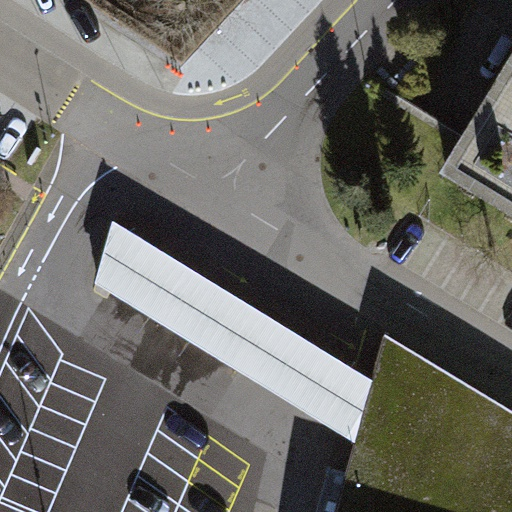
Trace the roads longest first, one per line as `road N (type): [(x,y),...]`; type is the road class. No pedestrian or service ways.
road 1 (unclassified): [(242,199),(511,364)]
road 2 (unclassified): [(242,199),(0,63)]
road 3 (unclassified): [(407,0),(242,199)]
